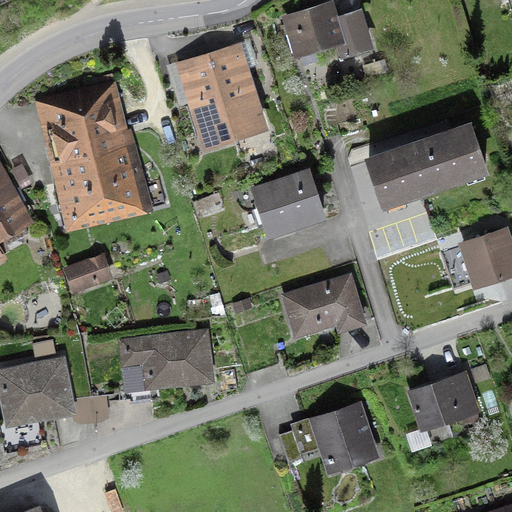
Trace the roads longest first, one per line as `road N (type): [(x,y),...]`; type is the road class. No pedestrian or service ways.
road 1 (residential): [(0,484),(511,310)]
road 2 (residential): [(255,0),(217,18),(94,34),(0,92)]
